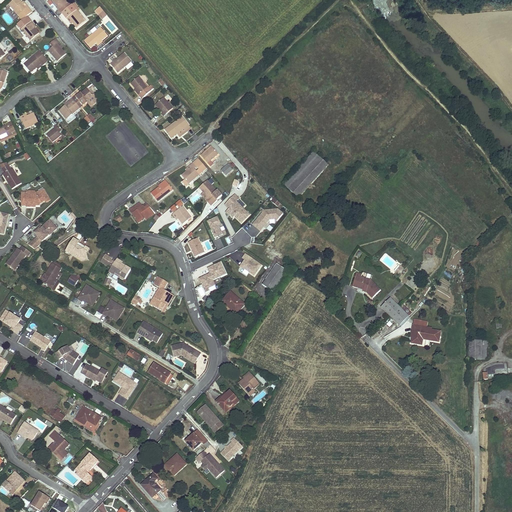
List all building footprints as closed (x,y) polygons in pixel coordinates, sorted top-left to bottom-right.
[(19,0),(14,0),(9,5),(22,21),(32,12),(28,7),(26,9),(22,4),(22,3),(19,0)] [(66,0),(51,0),(56,5),(59,2),(63,7),(60,9),(62,13),(71,6),(66,0)] [(72,8),(71,6),(62,13),(67,19),(68,17),(72,22),(77,28),(85,21),(77,10),(72,14),(70,10),(72,8)] [(95,11),(102,20),(108,16),(100,6),(95,11)] [(27,25),(21,30),(31,41),(39,33),(35,28),(34,28),(30,23),(27,25)] [(100,27),(84,41),(91,49),(96,44),(98,46),(103,42),(102,41),(108,36),(100,27)] [(53,47),(48,51),(57,62),(66,54),(61,49),(57,44),(59,42),(56,39),(50,44),(53,47)] [(36,67),(47,59),(40,51),(24,64),(31,73),(37,68),(36,67)] [(114,62),(111,64),(118,73),(132,62),(124,53),(116,60),(116,59),(113,61),(114,62)] [(48,60),(47,59),(36,67),(37,68),(38,69),(48,60)] [(140,77),(131,84),(136,89),(138,87),(143,92),(140,94),(143,98),(152,91),(149,87),(140,77)] [(80,92),(72,99),(80,108),(94,97),(87,88),(81,93),(80,92)] [(164,97),(156,105),(160,111),(164,108),(168,113),(173,108),(164,97)] [(80,108),(72,99),(70,101),(73,105),(68,109),(65,106),(59,111),(67,120),(67,119),(69,122),(75,117),(73,114),(80,108)] [(28,117),(21,119),(22,121),(26,129),(38,123),(34,113),(27,116),(28,117)] [(26,114),(18,118),(20,123),(22,121),(21,119),(28,117),(27,116),(26,114)] [(182,116),(165,129),(172,138),(178,134),(177,134),(189,125),(182,116)] [(5,126),(0,128),(0,140),(0,141),(17,134),(12,122),(5,125),(5,126)] [(180,137),(191,128),(189,125),(177,134),(178,134),(178,135),(180,137)] [(55,128),(46,135),(53,142),(62,135),(59,132),(55,128)] [(218,154),(212,147),(203,154),(207,159),(205,161),(208,164),(218,154)] [(328,165),(314,153),(284,185),(298,198),(328,165)] [(207,169),(198,158),(192,163),(198,170),(196,171),(192,167),(187,171),(181,176),(185,180),(182,183),(186,187),(207,169)] [(198,170),(192,163),(185,169),(187,171),(192,167),(196,171),(198,170)] [(232,170),(228,165),(221,171),(226,176),(232,170)] [(9,166),(3,170),(5,174),(3,175),(13,189),(22,184),(13,169),(11,170),(9,166)] [(159,186),(159,187),(157,189),(151,193),(157,202),(169,194),(173,190),(165,181),(159,186)] [(219,194),(207,181),(199,188),(203,193),(204,193),(209,198),(210,197),(213,199),(219,194)] [(44,202),(45,204),(50,201),(44,191),(40,193),(39,193),(36,195),(32,197),(26,197),(26,194),(21,194),(21,207),(26,207),(26,208),(33,208),(33,207),(36,207),(40,207),(40,205),(44,202)] [(213,199),(210,197),(209,198),(204,193),(203,193),(202,194),(209,203),(213,199)] [(194,203),(201,197),(198,194),(191,200),(194,203)] [(232,219),(234,217),(242,224),(251,215),(237,201),(240,199),(235,194),(224,205),(228,209),(225,212),(232,219)] [(273,198),(270,201),(278,207),(281,203),(273,198)] [(132,214),(142,206),(140,203),(129,211),(132,214)] [(147,218),(155,213),(146,204),(142,206),(132,214),(138,223),(144,219),(146,217),(147,218)] [(274,225),(283,214),(271,206),(267,211),(264,209),(252,225),(261,232),(269,221),(274,225)] [(191,218),(183,207),(176,212),(175,213),(179,218),(178,218),(183,224),(191,218)] [(13,230),(6,229),(9,214),(0,211),(0,233),(12,236),(13,230)] [(214,239),(224,236),(220,225),(221,225),(218,217),(207,221),(214,239)] [(301,223),(295,219),(275,246),(281,251),(301,223)] [(34,250),(51,236),(46,230),(50,227),(45,221),(32,232),(37,237),(29,244),(34,250)] [(309,225),(305,222),(297,232),(301,235),(309,225)] [(75,238),(67,251),(72,254),(73,252),(78,256),(79,254),(84,258),(85,256),(88,255),(88,253),(89,251),(85,249),(87,247),(82,244),(83,243),(75,238)] [(199,238),(188,242),(193,257),(204,254),(199,238)] [(15,271),(26,255),(28,257),(31,253),(23,247),(20,250),(18,249),(12,257),(13,258),(12,259),(11,258),(7,264),(15,271)] [(73,252),(72,254),(83,261),(89,260),(88,255),(85,256),(84,258),(79,254),(78,256),(73,252)] [(106,254),(102,252),(99,255),(97,259),(101,262),(104,258),(106,254)] [(104,258),(101,262),(107,266),(108,265),(111,259),(112,258),(106,254),(104,258)] [(247,254),(239,267),(254,277),(263,265),(247,254)] [(54,260),(52,264),(61,269),(63,265),(54,260)] [(112,268),(110,272),(114,275),(115,273),(125,279),(131,269),(126,266),(125,268),(121,265),(116,262),(112,268)] [(221,262),(207,267),(209,274),(199,278),(205,293),(211,291),(210,288),(216,286),(213,280),(227,275),(221,262)] [(43,276),(40,281),(50,287),(55,279),(61,269),(52,264),(46,274),(44,277),(43,276)] [(287,271),(277,264),(263,285),(273,292),(287,271)] [(398,275),(404,268),(400,265),(395,272),(398,275)] [(362,275),(357,274),(352,287),(362,290),(365,291),(367,293),(372,299),(381,290),(371,280),(361,277),(362,275)] [(72,276),(69,280),(76,285),(78,280),(79,279),(77,277),(76,279),(72,276)] [(55,279),(50,287),(55,290),(60,282),(55,279)] [(156,300),(152,306),(161,311),(164,305),(167,307),(173,296),(163,290),(167,283),(160,279),(156,286),(159,288),(153,298),(156,300)] [(70,297),(73,290),(59,284),(56,292),(70,297)] [(97,292),(86,286),(78,300),(82,302),(83,301),(86,303),(87,302),(88,303),(89,304),(92,307),(97,298),(95,296),(97,292)] [(245,305),(231,292),(222,302),(229,308),(230,308),(237,314),(245,305)] [(400,308),(391,299),(381,308),(391,317),(400,308)] [(121,307),(111,301),(102,314),(106,317),(107,315),(110,317),(111,316),(113,317),(113,319),(117,321),(122,313),(119,311),(121,307)] [(237,314),(230,308),(229,308),(222,302),(221,303),(235,316),(237,314)] [(409,316),(400,308),(391,317),(399,326),(409,316)] [(21,320),(6,311),(0,321),(13,328),(11,331),(18,335),(23,327),(18,324),(21,320)] [(162,333),(142,321),(136,332),(143,336),(143,335),(152,340),(156,342),(162,333)] [(432,329),(418,327),(416,338),(413,338),(412,343),(422,345),(423,339),(439,342),(440,332),(431,331),(432,329)] [(52,342),(36,332),(31,341),(43,348),(42,350),(46,352),(52,342)] [(487,343),(487,342),(469,341),(469,360),(487,360),(486,349),(490,349),(490,343),(487,343)] [(183,343),(170,346),(173,357),(181,355),(187,359),(189,356),(196,360),(200,354),(187,346),(186,347),(185,345),(185,344),(183,343)] [(72,352),(68,346),(56,353),(60,360),(64,357),(66,359),(74,365),(80,356),(74,352),(73,353),(72,352)] [(131,350),(128,355),(138,361),(141,356),(131,350)] [(59,366),(69,372),(73,365),(63,360),(59,366)] [(149,373),(160,380),(169,386),(174,377),(154,364),(149,373)] [(102,372),(92,366),(86,376),(97,382),(97,381),(102,384),(108,373),(103,370),(102,372)] [(251,374),(249,372),(243,378),(238,383),(240,385),(245,380),(251,374)] [(135,382),(120,373),(114,382),(122,387),(123,386),(124,387),(124,388),(127,390),(123,396),(128,399),(135,389),(132,387),(135,382)] [(256,379),(251,374),(245,380),(240,385),(248,394),(254,389),(253,388),(250,385),(256,379)] [(280,380),(268,375),(267,377),(270,379),(269,380),(279,384),(280,380)] [(259,383),(256,379),(250,385),(253,388),(259,383)] [(240,402),(231,391),(227,395),(217,403),(223,410),(228,406),(230,409),(234,405),(235,406),(240,402)] [(227,395),(226,393),(216,402),(217,403),(227,395)] [(0,405),(0,418),(3,421),(11,425),(16,416),(0,405)] [(18,410),(23,414),(27,409),(22,405),(18,410)] [(205,405),(197,413),(200,416),(208,409),(205,405)] [(228,406),(223,410),(226,414),(235,406),(234,405),(230,409),(228,406)] [(84,407),(76,420),(85,425),(87,420),(96,426),(101,418),(84,407)] [(215,433),(224,425),(208,409),(200,416),(204,421),(205,419),(208,422),(206,423),(212,429),(215,433)] [(54,410),(50,415),(61,422),(65,416),(59,413),(57,411),(54,410)] [(25,422),(17,433),(21,436),(23,434),(28,437),(32,440),(34,438),(37,433),(39,434),(41,432),(25,422)] [(210,445),(197,430),(189,437),(190,438),(186,442),(193,450),(201,443),(206,448),(210,445)] [(53,444),(49,448),(57,456),(63,450),(68,444),(57,434),(53,438),(56,441),(57,443),(55,446),(53,444)] [(228,461),(242,447),(234,438),(231,441),(232,442),(228,447),(228,449),(225,449),(221,454),(228,461)] [(212,446),(207,450),(211,455),(216,451),(212,446)] [(78,472),(77,474),(86,482),(90,477),(87,474),(85,472),(88,469),(90,470),(98,461),(90,454),(82,463),(85,465),(82,468),(79,466),(76,470),(78,472)] [(187,464),(178,454),(165,466),(175,476),(187,464)] [(216,478),(224,471),(209,454),(201,462),(204,465),(208,469),(216,478)] [(15,472),(2,486),(9,492),(13,488),(14,486),(16,489),(22,483),(18,480),(21,477),(15,472)] [(157,480),(154,475),(142,486),(153,498),(161,490),(154,482),(157,480)] [(21,477),(18,480),(22,483),(16,489),(14,486),(13,488),(16,491),(25,481),(21,477)] [(40,492),(32,505),(40,511),(45,503),(49,498),(40,492)] [(18,495),(17,495),(12,500),(16,504),(21,498),(18,495)] [(27,507),(30,502),(24,498),(21,503),(27,507)] [(54,509),(58,511),(65,511),(69,507),(59,501),(54,509)]
